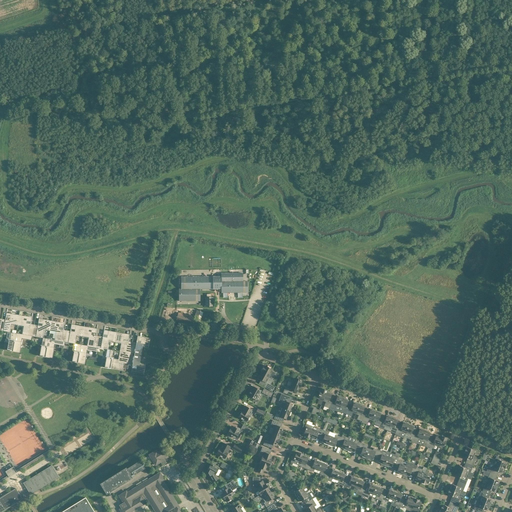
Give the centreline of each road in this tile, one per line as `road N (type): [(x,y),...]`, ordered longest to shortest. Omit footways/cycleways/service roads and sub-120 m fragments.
road 1 (residential): [(216,511),(195,475),(265,355)]
road 2 (residential): [(168,334),(0,303)]
road 3 (residential): [(461,432),(316,375)]
road 4 (residential): [(436,496),(292,438)]
